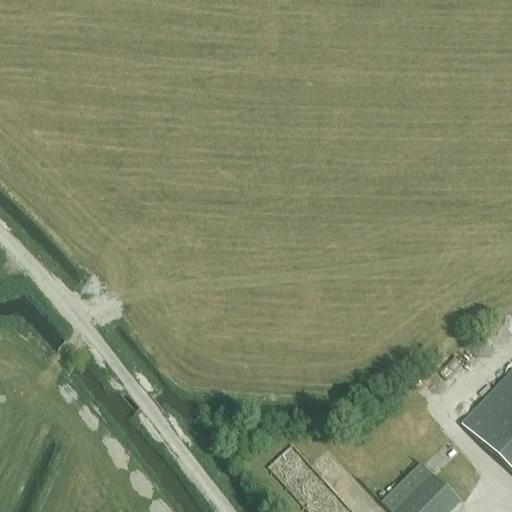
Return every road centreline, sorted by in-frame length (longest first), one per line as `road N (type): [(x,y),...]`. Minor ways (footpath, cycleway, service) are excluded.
road 1 (unclassified): [(229,511),(65,296),(0,234)]
road 2 (track): [(511,487),(446,415),(511,353)]
